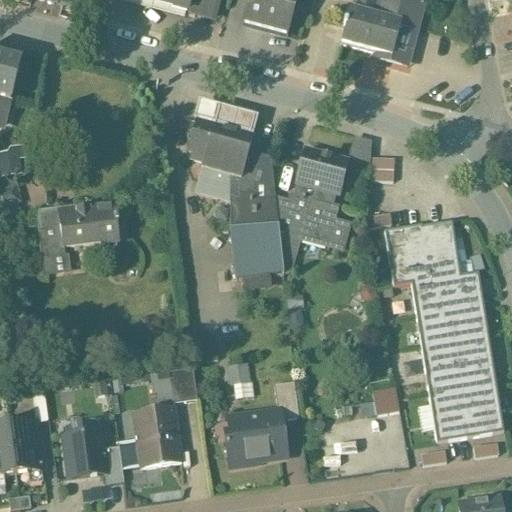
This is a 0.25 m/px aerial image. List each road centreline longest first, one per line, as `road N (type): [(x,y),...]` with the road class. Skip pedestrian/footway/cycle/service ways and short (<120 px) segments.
road 1 (tertiary): [(0,18),(387,123),(446,154)]
road 2 (residential): [(395,483),(193,511)]
road 3 (residential): [(480,131),(490,92),(475,0)]
